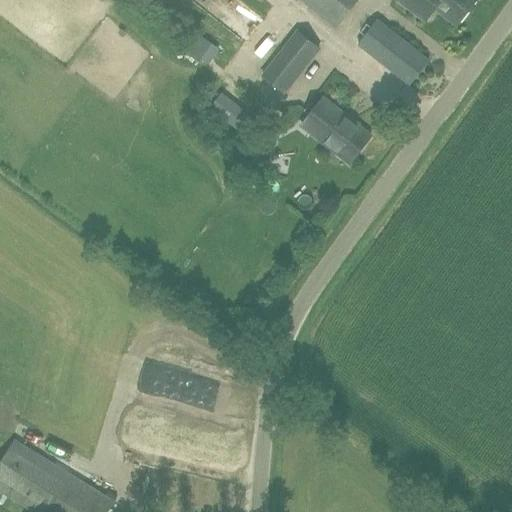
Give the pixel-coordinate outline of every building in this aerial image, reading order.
[(300,0),(337,29),(359,0),(300,0)] [(401,0),(400,2),(417,15),(430,24),(440,11),(458,25),(477,0),(401,0)] [(379,21),(360,46),(411,86),(431,61),(379,21)] [(263,77),(285,94),(320,50),(298,33),(263,77)] [(257,120),(221,92),(208,109),(244,136),(257,120)] [(302,128),(350,165),(372,136),(325,99),(302,128)] [(132,438),(195,451),(200,431),(136,417),(132,438)] [(16,441),(0,467),(0,491),(33,511),(109,511),(116,502),(16,441)]
